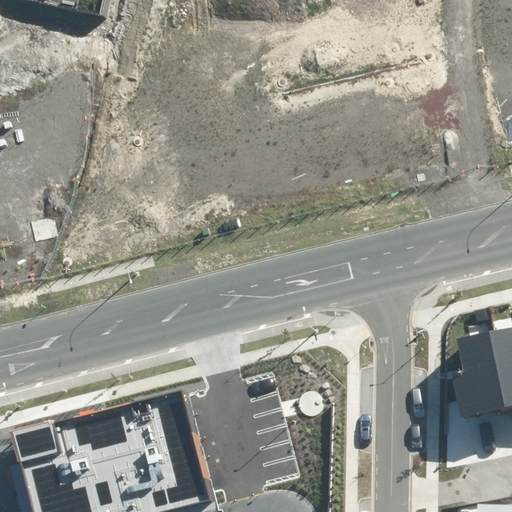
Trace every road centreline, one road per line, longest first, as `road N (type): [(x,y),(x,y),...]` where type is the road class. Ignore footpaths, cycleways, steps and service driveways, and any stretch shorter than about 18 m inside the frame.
road 1 (unclassified): [(42,353),(376,266)]
road 2 (residential): [(391,503),(387,319),(376,266)]
road 3 (unclassified): [(376,266),(511,232)]
road 4 (residential): [(391,503),(511,476)]
